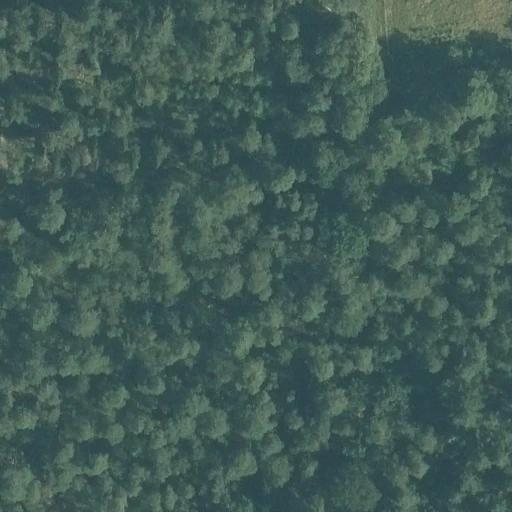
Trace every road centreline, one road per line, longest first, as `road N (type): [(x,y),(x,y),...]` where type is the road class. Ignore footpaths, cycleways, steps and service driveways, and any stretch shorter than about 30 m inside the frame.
road 1 (track): [(511,64),(0,181)]
road 2 (track): [(358,511),(341,104),(374,47),(373,0)]
road 3 (track): [(1,0),(0,165)]
